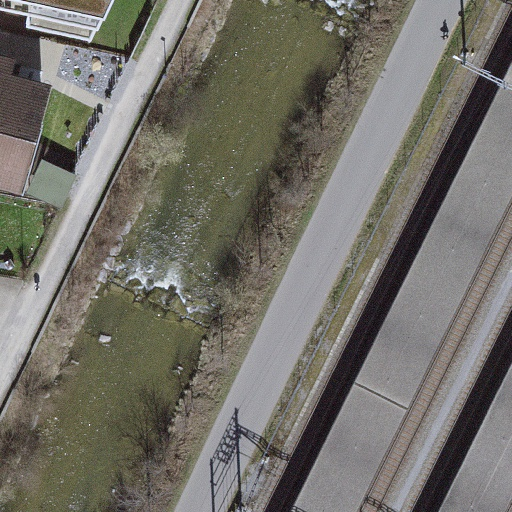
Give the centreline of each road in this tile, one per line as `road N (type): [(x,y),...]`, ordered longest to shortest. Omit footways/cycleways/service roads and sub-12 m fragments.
road 1 (residential): [(202,511),(442,0)]
road 2 (residential): [(0,409),(194,0)]
